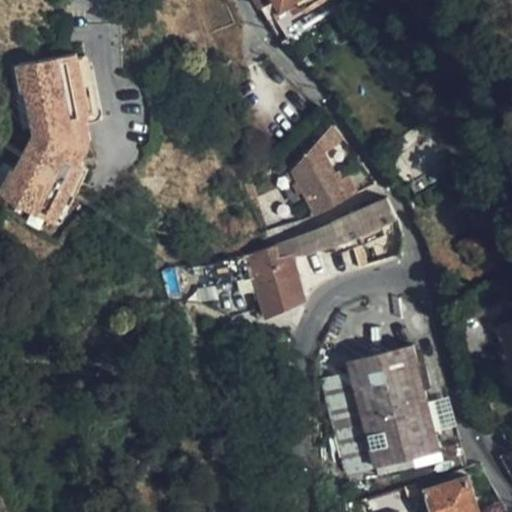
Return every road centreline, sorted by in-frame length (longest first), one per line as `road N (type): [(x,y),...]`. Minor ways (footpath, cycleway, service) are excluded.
road 1 (residential): [(411,281),(414,246),(390,184),(240,0)]
road 2 (tertiary): [(411,281),(385,278),(335,292),(309,322),(297,369),(306,511)]
road 3 (tertiary): [(511,502),(458,398),(440,312),(411,281)]
road 4 (residential): [(99,0),(112,133)]
